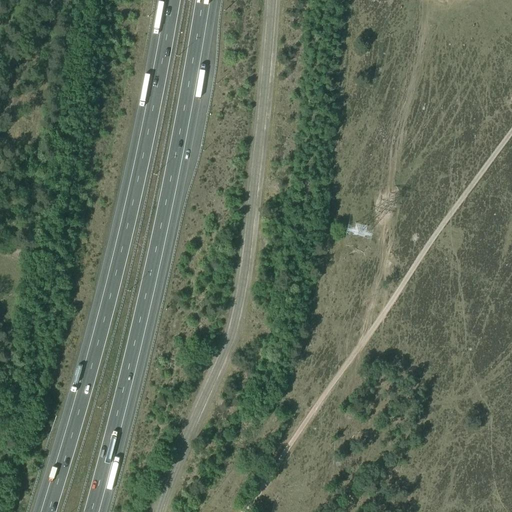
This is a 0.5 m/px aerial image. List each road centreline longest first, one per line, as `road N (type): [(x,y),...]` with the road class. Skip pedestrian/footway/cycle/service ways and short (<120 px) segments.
road 1 (unclassified): [(157,511),(233,328),(271,0)]
road 2 (motorway): [(172,0),(115,272),(47,511)]
road 3 (motorway): [(90,511),(146,287),(202,0)]
road 4 (track): [(242,511),(511,132)]
